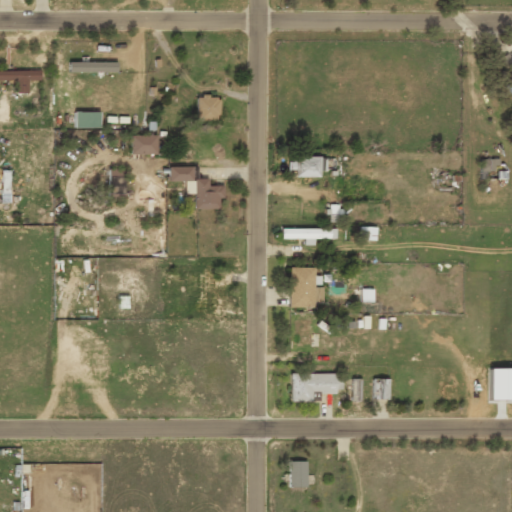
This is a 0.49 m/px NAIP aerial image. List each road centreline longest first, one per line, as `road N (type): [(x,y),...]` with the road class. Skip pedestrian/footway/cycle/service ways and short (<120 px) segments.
road 1 (residential): [(254,511),(257,0)]
road 2 (residential): [(0,429),(511,427)]
road 3 (residential): [(0,19),(511,19)]
